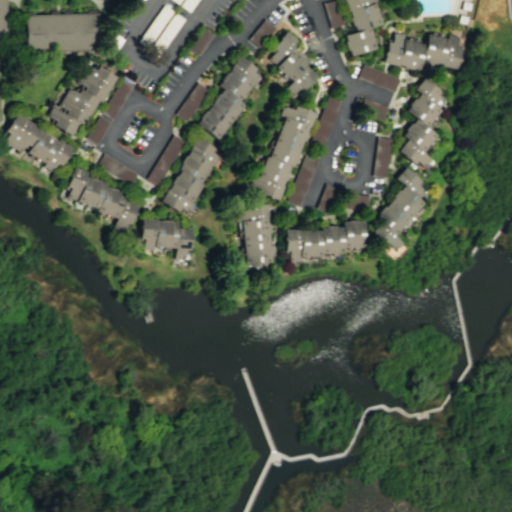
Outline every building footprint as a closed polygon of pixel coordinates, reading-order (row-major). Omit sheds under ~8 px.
[(181,0),(195,0),(187,12),(177,6),(181,0)] [(328,0),(320,2),(327,27),(340,24),(333,0),(328,0)] [(340,34),(342,40),(340,41),(343,51),(344,50),(346,56),(371,48),(369,43),(372,42),(369,31),(366,32),(364,27),(377,23),(376,19),(378,18),(374,5),(372,6),(371,4),(376,3),(375,0),(340,0),(343,10),(345,10),(347,16),(345,16),(348,26),(350,25),(352,30),(340,34)] [(460,0),(468,2),(466,10),(458,8),(460,0)] [(161,4),(171,11),(145,49),(135,42),(161,4)] [(95,12),(21,14),(22,51),(96,49),(95,12)] [(173,12),(182,19),(156,56),(146,50),(173,12)] [(457,14),(456,18),(455,22),(462,24),(464,16),(457,14)] [(245,38),(256,47),(273,27),(262,18),(245,38)] [(211,34),(197,55),(184,47),(198,25),(211,34)] [(281,30),(277,36),(276,35),(273,38),(274,39),(266,48),(271,52),(266,58),(273,64),(270,68),(283,79),(284,77),(287,80),(280,89),(288,96),(295,88),(297,90),(304,82),(306,83),(308,80),(307,79),(311,73),(301,64),(304,60),(300,56),(301,55),(293,49),(292,50),(287,46),(293,40),(281,30)] [(378,62),(393,66),(393,64),(398,65),(397,67),(408,69),(408,68),(414,69),(417,58),(423,60),(422,61),(432,63),(432,62),(438,64),(438,65),(451,68),(453,61),(454,62),(455,58),(454,58),(457,45),(453,44),(455,36),(444,33),(443,38),(439,36),(439,34),(428,32),(428,34),(423,33),(420,44),(415,43),(415,40),(405,38),(404,39),(398,38),(399,34),(390,32),(388,39),(384,38),(381,51),(379,50),(378,54),(380,54),(378,62)] [(241,59),(236,55),(226,67),(227,67),(223,72),(222,72),(217,78),(218,79),(214,84),(219,88),(214,94),(213,93),(207,100),(208,101),(201,110),(200,109),(195,116),(196,117),(192,123),(213,139),(240,104),(235,100),(237,98),(239,99),(247,88),(245,87),(247,83),(250,85),(251,84),(255,88),(264,77),(260,74),(257,78),(252,73),(254,70),(244,62),(245,60),(242,58),(241,59)] [(112,76),(106,72),(107,71),(103,69),(102,70),(91,63),(89,66),(82,62),(71,80),(80,85),(77,90),(68,85),(53,109),(49,107),(44,115),(50,119),(48,122),(67,134),(74,122),(78,124),(94,100),(97,101),(112,76)] [(360,64),(355,77),(391,91),(396,78),(360,64)] [(427,84),(428,82),(419,75),(409,88),(415,93),(411,97),(410,97),(404,104),(405,105),(402,110),(412,118),(407,123),(406,122),(401,129),(402,130),(398,134),(402,138),(393,150),(399,155),(398,156),(401,158),(402,157),(411,165),(414,162),(421,167),(427,159),(418,151),(421,148),(423,150),(431,140),(429,138),(432,134),(422,126),(425,123),(426,124),(434,115),(432,113),(435,109),(434,108),(441,100),(434,95),(437,92),(427,84)] [(118,79),(129,86),(109,119),(98,112),(118,79)] [(172,113),(183,121),(206,90),(195,82),(172,113)] [(337,101),(324,95),(306,142),(319,148),(337,101)] [(384,107),(380,119),(355,110),(360,98),(384,107)] [(280,105),(276,115),(280,116),(270,141),(268,140),(264,151),(265,152),(264,156),(261,155),(253,175),(249,173),(244,188),(263,195),(263,197),(267,198),(268,197),(273,199),(278,186),(277,185),(280,179),(281,179),(284,172),(283,172),(285,165),(288,166),(290,161),(292,161),(296,152),(295,151),(299,141),(300,141),(304,132),(302,131),(304,126),(306,126),(311,112),(304,110),(305,109),(301,107),(301,109),(291,105),(289,109),(280,105)] [(12,112),(1,130),(5,133),(0,140),(18,151),(21,146),(25,148),(22,152),(40,163),(38,166),(48,172),(52,166),(55,168),(62,157),(63,158),(66,154),(64,153),(68,147),(56,140),(55,141),(49,137),(50,136),(43,131),(42,132),(30,125),(31,123),(12,112)] [(97,115),(108,122),(94,144),(83,137),(97,115)] [(170,134),(182,141),(155,185),(143,178),(170,134)] [(163,187),(156,200),(162,204),(161,205),(165,208),(166,206),(176,213),(178,209),(184,213),(190,203),(189,202),(200,183),(198,182),(199,180),(201,181),(208,168),(206,167),(208,165),(211,167),(218,156),(211,152),(213,149),(202,142),(203,141),(199,139),(198,140),(192,136),(184,149),(185,150),(182,155),(181,154),(176,162),(177,163),(174,168),(177,169),(173,176),(171,175),(167,182),(168,182),(165,188),(163,187)] [(373,136),(388,138),(383,177),(369,175),(373,136)] [(315,157),(302,152),(283,201),(296,206),(315,157)] [(101,153),(134,173),(127,184),(94,164),(101,153)] [(70,167),(68,173),(66,173),(65,175),(66,176),(62,189),(65,190),(63,197),(73,200),(73,201),(92,208),(91,211),(111,218),(107,228),(120,233),(122,226),(125,227),(130,214),(131,215),(132,211),(131,210),(134,202),(120,197),(122,193),(114,190),(114,189),(108,187),(107,188),(100,186),(101,183),(95,181),(96,179),(88,177),(88,178),(81,176),(83,171),(70,167)] [(400,242),(392,252),(386,246),(383,249),(382,247),(380,249),(364,235),(375,222),(371,218),(376,212),(375,211),(380,205),(381,206),(389,196),(388,195),(394,189),(395,190),(399,184),(391,177),(400,167),(405,171),(406,170),(409,173),(408,174),(418,182),(415,185),(422,191),(415,198),(419,202),(416,205),(418,207),(410,217),(408,215),(402,222),(404,224),(395,234),(393,232),(391,235),(400,242)] [(322,183),(334,187),(326,211),(314,207),(322,183)] [(366,196),(340,192),(338,206),(364,210),(366,196)] [(264,233),(265,245),(267,245),(268,254),(266,255),(267,261),(260,261),(261,269),(242,271),(241,258),(238,258),(237,248),(240,248),(238,236),(236,236),(234,220),(232,220),(230,206),(250,204),(250,202),(255,202),(255,203),(263,202),(264,218),(263,218),(263,223),(265,223),(266,233),(264,233)] [(152,218),(137,217),(137,224),(136,224),(135,227),(136,227),(135,240),(140,241),(139,248),(149,249),(150,246),(154,246),(154,248),(160,249),(161,247),(171,247),(170,258),(181,259),(181,252),(185,252),(186,239),(188,239),(188,236),(187,236),(187,228),(174,227),(174,221),(167,220),(167,219),(158,218),(158,220),(152,219),(152,218)] [(279,228),(280,236),(278,236),(278,240),(280,240),(280,254),(285,254),(285,261),(295,261),(295,256),(300,256),(300,258),(306,258),(306,256),(317,256),(317,253),(321,253),(321,255),(334,255),(334,252),(338,252),(338,247),(343,247),(343,249),(355,249),(355,246),(359,246),(359,220),(352,220),(352,219),(343,219),(343,221),(337,221),(338,226),(331,226),(331,225),(322,225),(322,226),(316,227),(316,229),(309,229),(309,228),(279,228)]
